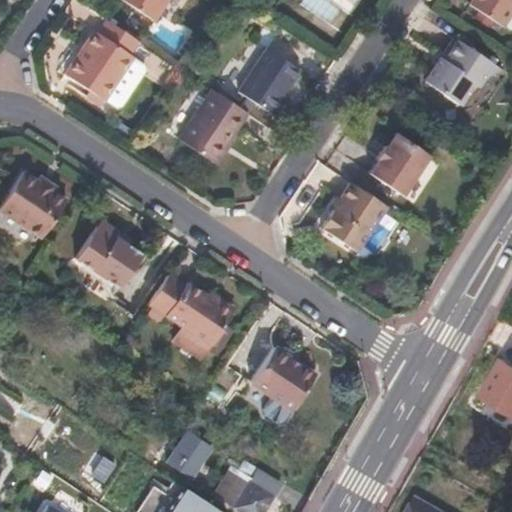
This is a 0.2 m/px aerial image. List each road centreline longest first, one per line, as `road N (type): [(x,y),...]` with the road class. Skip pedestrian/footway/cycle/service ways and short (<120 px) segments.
road 1 (residential): [(240,249),(408,0)]
road 2 (residential): [(0,104),(35,112),(240,249)]
road 3 (residential): [(240,249),(422,374)]
road 4 (tertiary): [(422,374),(511,219)]
road 5 (tertiary): [(343,511),(422,374)]
